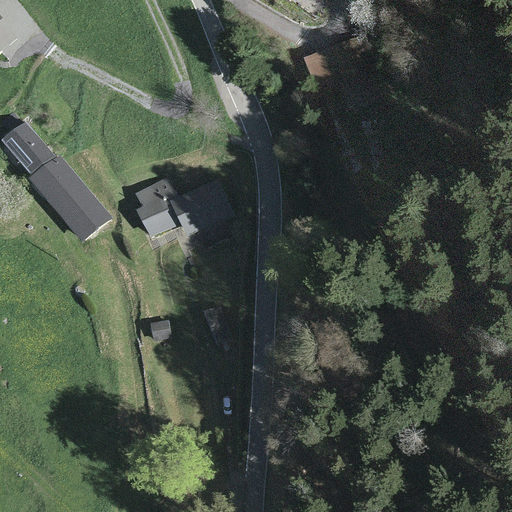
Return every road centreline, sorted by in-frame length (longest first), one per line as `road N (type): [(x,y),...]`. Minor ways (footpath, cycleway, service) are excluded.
road 1 (unclassified): [(253,511),(266,195),(249,112),(201,0)]
road 2 (track): [(29,40),(128,95),(178,110),(183,80),(149,0)]
